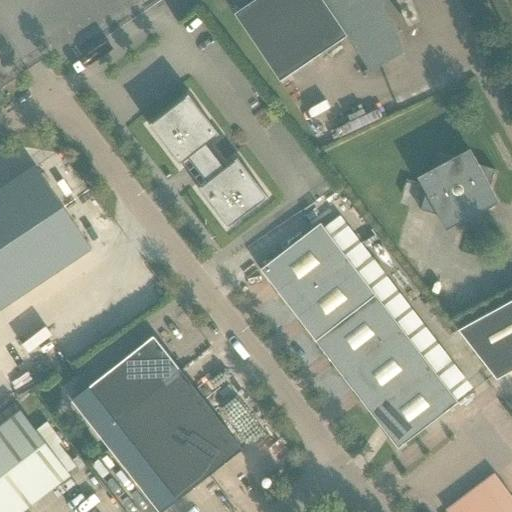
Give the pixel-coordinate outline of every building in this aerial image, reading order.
[(256,0),(235,15),(280,82),(347,37),(369,70),(385,59),(399,50),(378,0),(256,0)] [(58,45),(67,59),(85,49),(76,34),(58,45)] [(220,135),(190,95),(150,126),(180,165),(190,158),(208,182),(199,189),(229,229),(269,198),(239,159),(229,166),(225,169),(206,145),(220,135)] [(341,132),(382,114),(378,104),(336,122),(341,132)] [(433,170),(418,179),(426,194),(421,211),(438,216),(446,231),(461,223),(478,228),(483,211),(499,202),(490,187),(495,170),(479,165),(470,150),(455,158),(438,153),(433,170)] [(0,311),(92,250),(36,166),(0,189),(0,311)] [(340,187),(321,197),(325,205),(344,194),(340,187)] [(86,200),(97,215),(104,209),(93,195),(86,200)] [(261,270),(398,449),(459,403),(321,224),(261,270)] [(135,305),(155,291),(135,262),(115,276),(135,305)] [(88,334),(129,308),(115,286),(74,312),(88,334)] [(511,302),(459,331),(498,380),(511,372),(511,302)] [(154,337),(72,401),(158,511),(164,511),(243,450),(154,337)] [(0,511),(24,511),(71,476),(21,412),(0,428),(0,511)] [(73,482),(81,492),(99,477),(90,468),(73,482)] [(511,511),(511,496),(495,474),(447,511),(511,511)]
